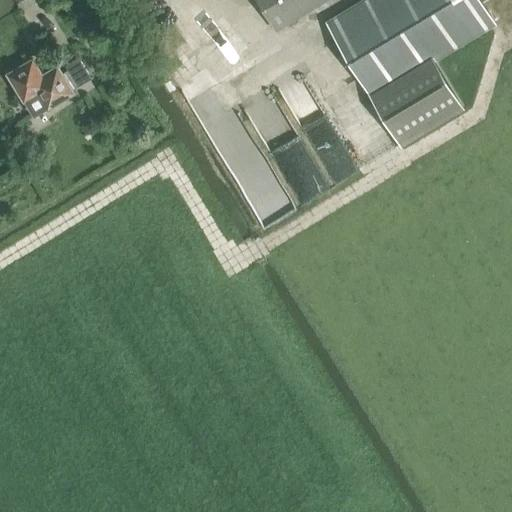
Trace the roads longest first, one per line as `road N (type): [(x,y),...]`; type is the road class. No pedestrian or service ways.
road 1 (track): [(0,262),(154,168),(172,167),(233,263),(476,113),(503,34)]
road 2 (track): [(178,0),(218,51),(284,55),(314,46),(388,169)]
